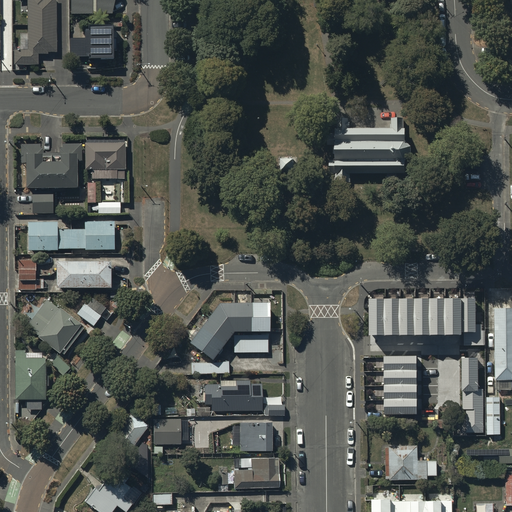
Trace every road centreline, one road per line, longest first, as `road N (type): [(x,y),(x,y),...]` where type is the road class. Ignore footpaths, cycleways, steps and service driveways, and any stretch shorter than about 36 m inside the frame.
road 1 (residential): [(497,98),(497,251),(490,265),(384,271),(323,286)]
road 2 (residential): [(156,0),(155,83),(143,97),(0,100)]
road 3 (residential): [(172,290),(37,480)]
road 4 (residential): [(327,511),(323,286)]
road 5 (residential): [(323,286),(289,274),(217,273),(172,290)]
